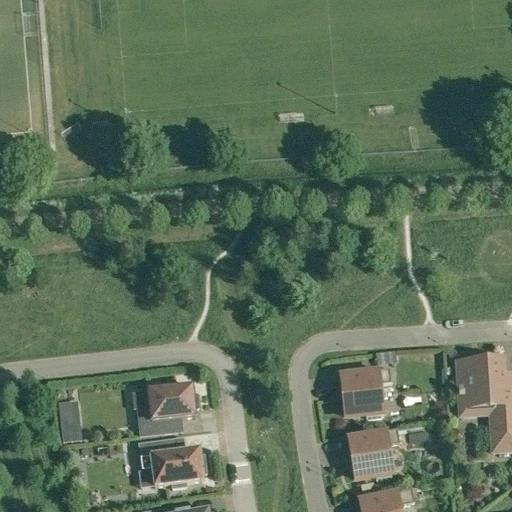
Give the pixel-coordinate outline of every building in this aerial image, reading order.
[(511,376),(503,377),(503,365),(491,365),(491,361),(479,362),(477,362),(478,364),(457,366),(460,420),(490,418),(492,456),(511,454),(511,376)] [(378,373),(342,377),(340,377),(345,419),(366,417),(366,421),(381,420),(381,415),(383,415),(380,388),(391,386),(389,372),(378,373)] [(150,412),(137,413),(140,440),(164,438),(162,424),(195,421),(194,412),(199,412),(197,397),(193,398),(192,390),(176,391),(176,387),(161,389),(162,393),(148,395),(150,412)] [(446,413),(438,414),(439,424),(447,423),(446,413)] [(81,431),(62,433),(63,447),(82,444),(81,431)] [(386,434),(350,440),(348,440),(355,482),(375,479),(376,483),(391,480),(390,476),(393,476),(388,449),(399,447),(397,433),(386,434)] [(153,473),(155,490),(172,488),(172,492),(186,490),(186,486),(203,484),(202,478),(207,477),(204,459),(200,459),(199,453),(177,456),(175,456),(175,457),(168,458),(168,457),(166,457),(166,458),(164,458),(162,444),(139,448),(142,475),(153,473)] [(360,489),(363,502),(376,499),(373,486),(360,489)] [(359,503),(360,511),(400,511),(399,509),(414,506),(411,492),(359,503)]
